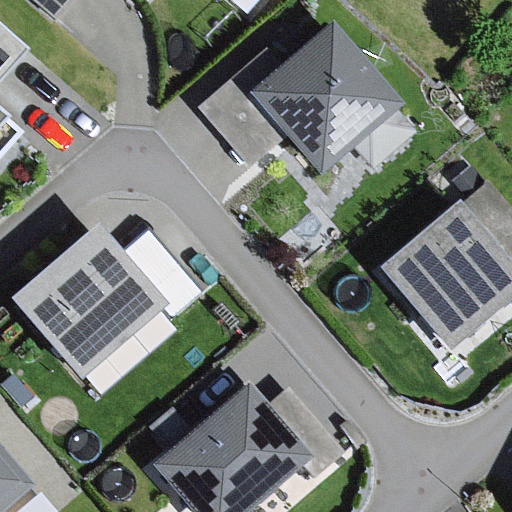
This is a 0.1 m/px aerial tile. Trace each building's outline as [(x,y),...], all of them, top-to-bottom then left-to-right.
[(24,0),(52,24),(73,0),(24,0)] [(407,106),(333,22),(282,67),(249,95),(287,139),(322,178),(356,148),(375,170),(417,133),(399,113),(407,106)] [(0,83),(30,52),(0,24),(0,135),(15,120),(0,106),(0,83)] [(249,95),(282,67),(267,50),(198,110),(250,171),(287,139),(249,95)] [(511,209),(488,181),(381,271),(450,354),(511,302),(511,209)] [(98,225),(10,300),(81,382),(169,306),(98,225)] [(247,387),(153,468),(190,511),(253,511),(304,469),(315,481),(345,455),(289,391),(267,410),(247,387)] [(0,511),(7,511),(37,486),(0,442),(0,511)]
